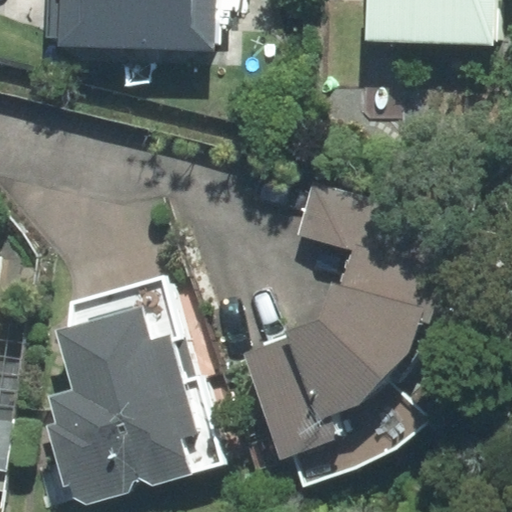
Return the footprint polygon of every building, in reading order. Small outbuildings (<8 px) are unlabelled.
[(219,0),(46,0),(45,37),(60,38),(59,44),(217,51),(219,0)] [(364,0),(363,42),(497,46),(497,0),(364,0)] [(352,250),(342,284),(422,308),(418,319),(430,323),(459,225),(314,183),(299,235),(352,250)] [(0,421),(0,276),(2,259),(0,258),(0,489),(4,490),(14,423),(0,421)] [(181,293),(176,274),(72,303),(69,327),(56,331),(72,390),(49,397),(56,422),(47,425),(64,487),(69,485),(73,498),(85,505),(129,493),(134,481),(140,480),(153,486),(227,464),(201,378),(214,373),(189,290),(181,293)] [(333,282),(319,320),(286,332),(288,336),(243,352),(280,459),(295,454),(306,485),(355,468),(396,448),(430,419),(386,376),(408,352),(418,319),(422,308),(342,284),(333,282)]
